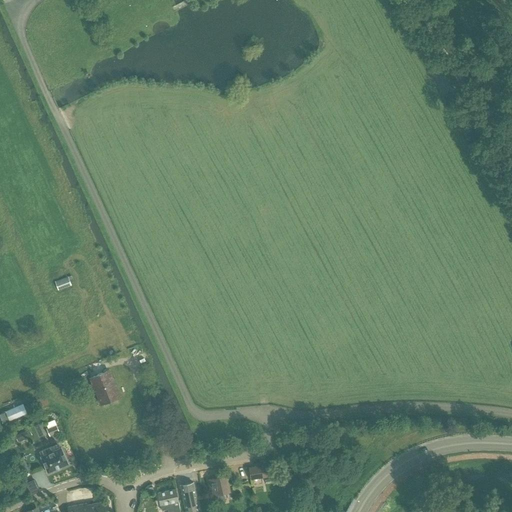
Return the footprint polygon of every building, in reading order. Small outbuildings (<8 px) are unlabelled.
[(58,289),(70,285),(67,277),(55,281),(58,289)] [(101,404),(120,396),(109,370),(90,378),(101,404)] [(36,400),(39,407),(49,403),(46,396),(36,400)] [(6,412),(0,413),(0,420),(2,424),(10,421),(27,414),(22,404),(5,411),(6,412)] [(59,432),(54,420),(46,423),(48,428),(47,429),(50,435),(59,432)] [(24,432),(15,436),(18,441),(19,440),(21,441),(25,440),(25,438),(26,437),(24,432)] [(68,463),(61,447),(53,451),(51,447),(40,452),(42,456),(40,456),(47,472),(68,463)] [(251,479),(269,476),(267,464),(249,467),(251,479)] [(224,492),(229,491),(226,475),(208,479),(210,488),(212,487),(216,504),(226,501),(224,492)] [(186,511),(199,511),(193,482),(181,485),(186,511)] [(168,511),(180,511),(176,489),(158,493),(160,505),(161,505),(162,510),(168,509),(168,511)] [(109,511),(107,501),(88,504),(87,503),(68,507),(68,511),(109,511)]
